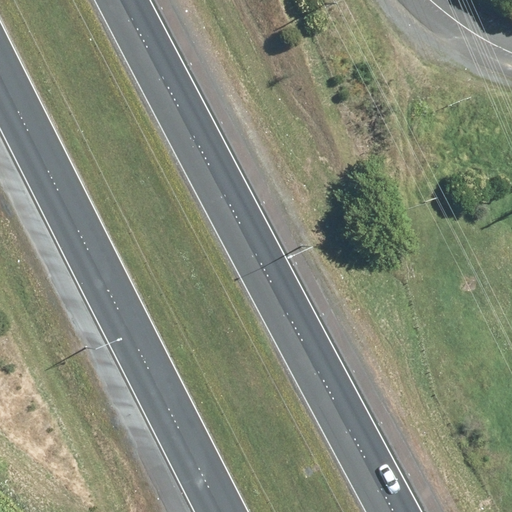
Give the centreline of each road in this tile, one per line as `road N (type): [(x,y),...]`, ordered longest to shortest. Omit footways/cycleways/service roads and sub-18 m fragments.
road 1 (motorway): [(125,0),(397,511)]
road 2 (motorway): [(221,511),(0,85)]
